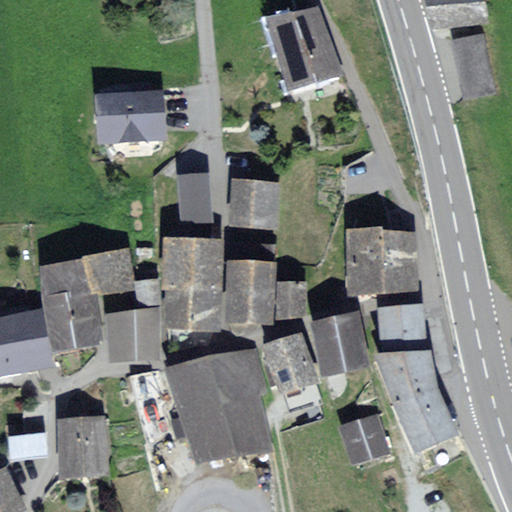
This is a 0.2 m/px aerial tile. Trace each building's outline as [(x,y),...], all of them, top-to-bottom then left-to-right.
[(483,0),(426,0),(432,33),(487,25),(483,0)] [(317,12),(272,26),(291,90),(337,77),(317,12)] [(479,37),(450,43),(463,102),(492,96),(479,37)] [(165,94),(99,98),(102,147),(168,143),(165,94)] [(211,176),(179,177),(181,237),(213,236),(211,176)] [(281,184),(236,182),(233,229),(278,232),(281,184)] [(419,233),(354,234),(354,296),(419,295),(419,233)] [(219,248),(168,246),(164,331),(216,333),(219,248)] [(130,252),(46,269),(58,356),(106,345),(100,297),(138,293),(130,252)] [(280,265),(232,263),(230,325),(277,327),(280,265)] [(308,285),(282,285),(281,322),(308,322),(308,285)] [(428,308),(385,310),(388,357),(382,358),(421,458),(464,441),(444,388),(437,354),(431,354),(428,308)] [(45,310),(0,323),(0,380),(59,369),(45,310)] [(160,315),(108,318),(112,366),(164,363),(160,315)] [(363,317),(316,325),(327,383),(373,374),(363,317)] [(306,336),(269,349),(286,397),(323,385),(306,336)] [(254,349),(169,371),(203,469),(275,451),(260,397),(269,394),(254,349)] [(6,409),(8,428),(45,423),(42,404),(6,409)] [(375,416),(341,428),(355,467),(389,455),(375,416)] [(107,420),(63,423),(68,482),(112,478),(107,420)] [(49,432),(11,437),(14,462),(52,457),(49,432)] [(29,511),(8,469),(0,473),(0,511),(29,511)]
